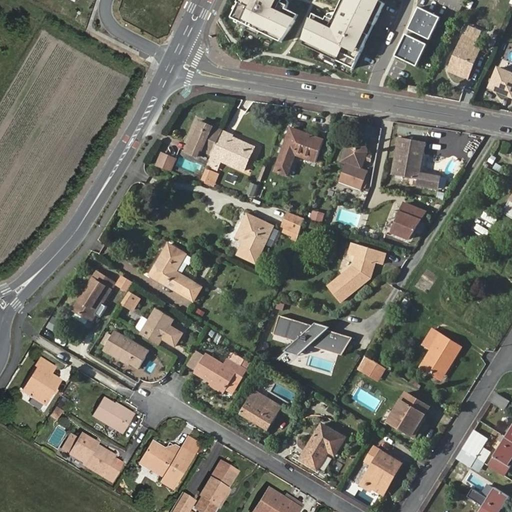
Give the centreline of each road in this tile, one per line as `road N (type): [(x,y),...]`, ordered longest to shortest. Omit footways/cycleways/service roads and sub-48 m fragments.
road 1 (tertiary): [(175,58),(219,75),(511,128)]
road 2 (tertiary): [(48,263),(89,211),(175,58)]
road 3 (residential): [(352,511),(157,397)]
road 4 (residential): [(506,354),(409,511)]
